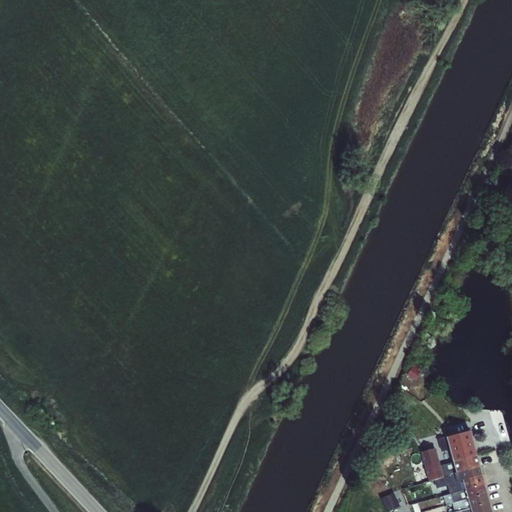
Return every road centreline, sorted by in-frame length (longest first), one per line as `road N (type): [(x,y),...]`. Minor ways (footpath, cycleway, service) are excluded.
road 1 (track): [(289,364),(464,0)]
road 2 (track): [(188,511),(240,412),(289,364)]
